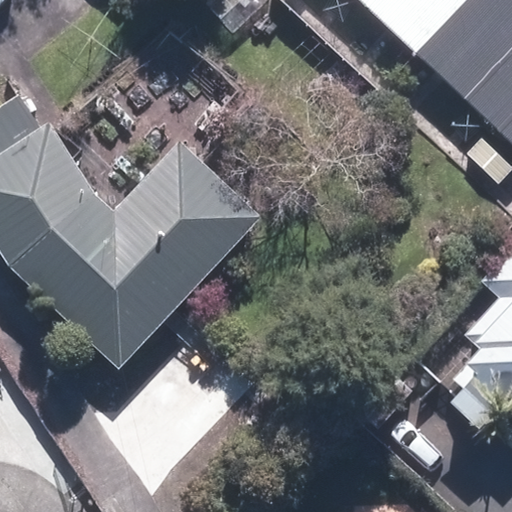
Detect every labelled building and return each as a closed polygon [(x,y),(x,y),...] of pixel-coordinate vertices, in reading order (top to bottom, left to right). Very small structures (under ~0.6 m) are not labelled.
[(287,15),(268,0),(210,0),(198,15),(250,59),(287,15)] [(511,0),(348,0),(489,133),(461,162),(491,190),(511,167),(511,0)] [(323,122),(366,78),(335,49),(293,93),(323,122)] [(235,147),(267,109),(234,82),(203,119),(235,147)] [(44,135),(36,139),(16,104),(0,112),(0,271),(9,285),(113,381),(255,226),(168,146),(102,218),(44,135)] [(511,243),(475,284),(498,306),(457,350),(473,365),(440,400),(483,440),(511,409),(511,243)] [(408,511),(386,491),(365,511),(408,511)]
